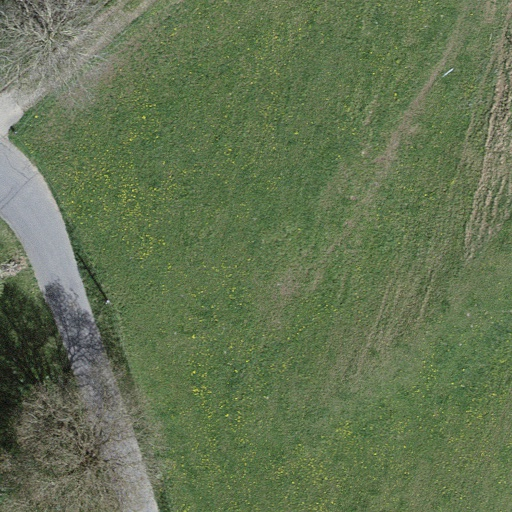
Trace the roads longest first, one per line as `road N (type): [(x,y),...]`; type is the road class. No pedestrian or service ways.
road 1 (unclassified): [(140,511),(41,228),(0,175)]
road 2 (track): [(0,110),(131,0)]
